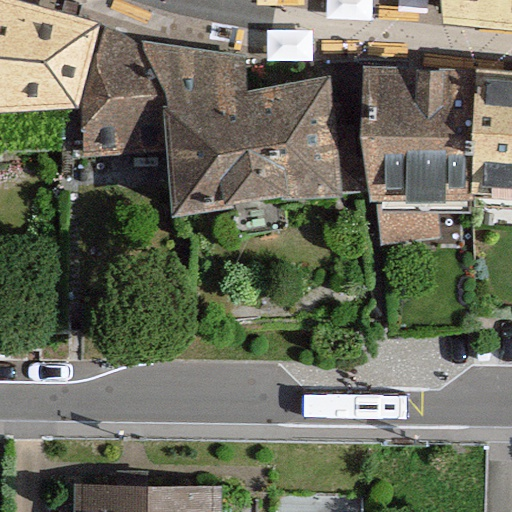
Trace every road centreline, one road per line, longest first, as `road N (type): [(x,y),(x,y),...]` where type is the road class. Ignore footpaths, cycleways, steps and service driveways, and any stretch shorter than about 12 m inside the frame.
road 1 (residential): [(0,398),(511,395)]
road 2 (residential): [(511,41),(413,36),(171,0)]
